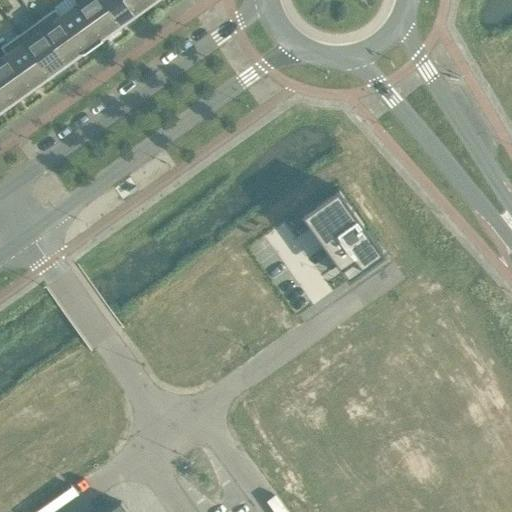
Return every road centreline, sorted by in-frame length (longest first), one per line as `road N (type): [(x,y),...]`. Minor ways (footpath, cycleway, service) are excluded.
road 1 (secondary): [(267,4),(2,193)]
road 2 (secondary): [(33,232),(296,44)]
road 3 (unclassified): [(170,429),(380,278)]
road 4 (secondary): [(357,53),(511,239)]
road 5 (unclassified): [(33,232),(170,429)]
road 6 (secondary): [(511,207),(396,25)]
road 7 (unclassified): [(53,511),(170,429)]
road 8 (unclassified): [(170,429),(223,442),(273,511)]
